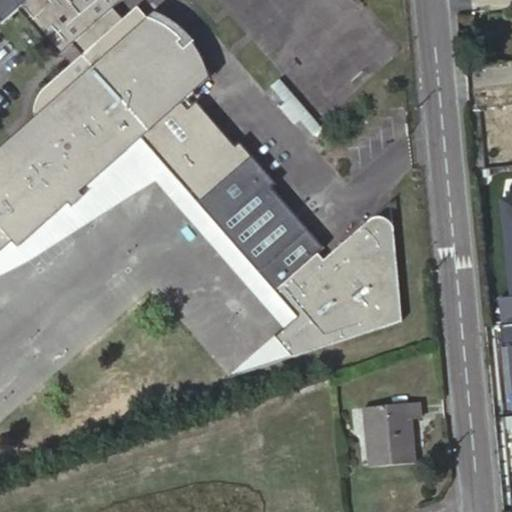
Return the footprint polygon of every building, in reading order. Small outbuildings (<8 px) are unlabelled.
[(0,0),(0,17),(5,23),(22,8),(63,54),(117,7),(124,0),(0,0)] [(124,0),(117,7),(63,54),(73,66),(127,18),(137,9),(129,0),(124,0)] [(141,6),(137,9),(127,18),(73,66),(49,87),(46,90),(43,94),(41,97),(39,102),(38,109),(38,111),(38,117),(0,148),(0,251),(12,240),(18,246),(57,211),(53,206),(69,192),(73,197),(109,165),(104,159),(118,147),(123,153),(141,137),(297,315),(286,325),(274,335),(291,355),(400,319),(391,229),(391,227),(389,224),(388,222),(387,220),(385,219),(383,218),(380,217),(377,216),(374,216),(372,216),(370,217),(368,218),(365,220),(321,259),(315,252),(324,244),(278,192),(282,189),(283,189),(247,147),(246,147),(247,148),(243,151),(198,100),(190,107),(185,101),(207,82),(182,53),(141,6)] [(196,41),(182,53),(207,82),(213,77),(210,69),(207,61),(202,49),(198,43),(196,41)] [(324,133),(281,84),(273,91),(287,107),(282,112),(296,128),(302,124),(316,140),(324,133)] [(0,270),(27,258),(92,217),(156,177),(286,325),(297,315),(141,137),(123,153),(118,147),(104,159),(109,165),(73,197),(69,192),(53,206),(57,211),(18,246),(12,240),(0,251),(0,270)] [(503,323),(511,322),(511,240),(508,198),(502,199),(511,296),(501,297),(503,323)] [(388,200),(365,220),(368,218),(370,217),(372,216),(374,216),(377,216),(380,217),(383,218),(385,219),(387,220),(388,222),(389,224),(391,227),(391,229),(388,200)] [(511,322),(503,323),(500,323),(502,346),(511,345),(511,357),(511,322)] [(291,355),(274,335),(227,377),(291,355)] [(363,405),(369,467),(414,462),(410,417),(418,416),(417,399),(363,405)]
